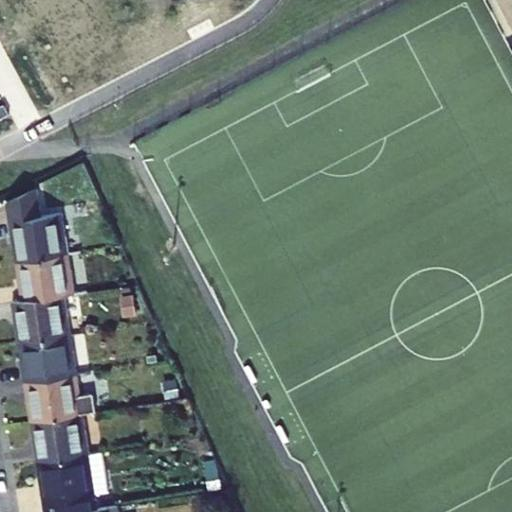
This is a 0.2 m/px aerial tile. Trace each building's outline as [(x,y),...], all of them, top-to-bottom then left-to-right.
[(18,237),(21,260),(64,254),(61,237),(66,236),(63,212),(42,216),(38,187),(7,202),(13,238),(18,237)] [(13,238),(16,261),(21,260),(18,237),(13,238)] [(20,284),(23,301),(65,294),(75,293),(71,270),(67,271),(64,254),(21,260),(25,284),(20,284)] [(16,261),(20,284),(25,284),(21,260),(16,261)] [(23,301),(13,302),(15,319),(20,318),(24,341),(66,335),(64,318),(69,317),(65,294),(23,301)] [(15,319),(19,342),(24,341),(20,318),(15,319)] [(66,335),(24,341),(27,364),(22,365),(25,382),(77,374),(74,351),(69,351),(66,335)] [(19,342),(22,365),(27,364),(24,341),(19,342)] [(77,374),(25,382),(27,398),(32,397),(36,420),(79,414),(84,413),(96,411),(90,372),(77,374)] [(27,398),(31,421),(36,420),(32,397),(27,398)] [(35,444),(37,461),(42,460),(90,453),(86,430),(81,431),(79,414),(36,420),(40,443),(35,444)] [(36,420),(31,421),(35,444),(40,443),(36,420)] [(41,484),(45,511),(71,511),(98,508),(96,493),(108,491),(102,451),(90,453),(42,460),(46,483),(41,484)] [(37,461),(41,484),(46,483),(42,460),(37,461)]
